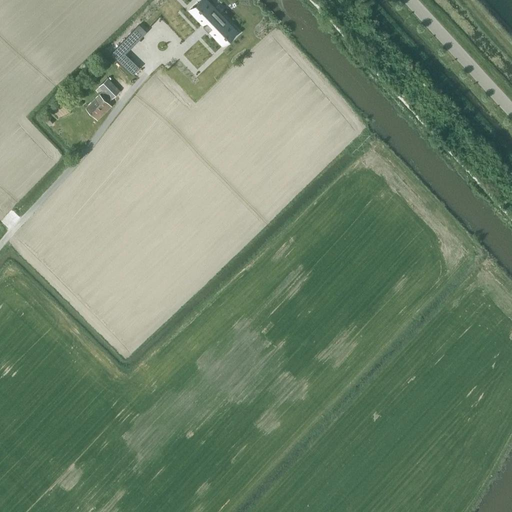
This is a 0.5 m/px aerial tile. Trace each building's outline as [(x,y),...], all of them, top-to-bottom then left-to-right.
[(233,28),(207,0),(201,6),(200,5),(198,7),(199,7),(193,13),(204,24),(203,25),(208,30),(209,29),(211,27),(215,32),(213,34),(219,41),(225,35),(226,36),(227,34),(233,28)] [(139,24),(135,28),(143,36),(147,32),(139,24)] [(125,54),(118,46),(111,54),(132,75),(139,68),(125,54)] [(111,105),(108,102),(120,90),(108,77),(99,86),(103,90),(100,93),(86,107),(97,119),(111,105)] [(61,100),(53,110),(60,116),(68,106),(61,100)]
